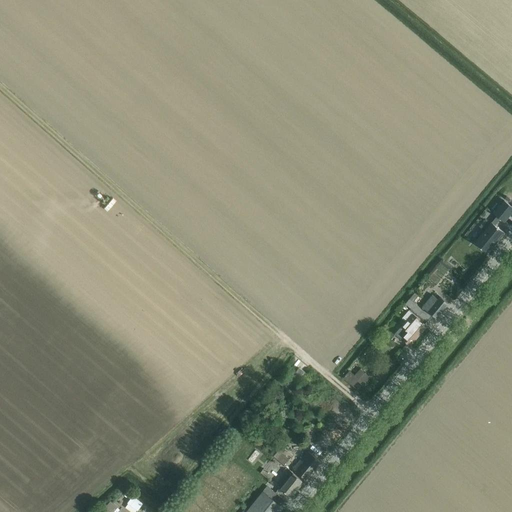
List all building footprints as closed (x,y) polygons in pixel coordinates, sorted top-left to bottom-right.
[(511,185),(509,184),(499,205),(511,211),(511,185)] [(504,232),(491,221),(475,242),(487,253),(504,232)] [(459,257),(454,263),(470,277),(475,272),(459,257)] [(422,309),(414,302),(419,296),(415,292),(410,299),(406,304),(411,308),(426,321),(432,315),(436,318),(449,303),(441,297),(439,300),(432,294),(422,307),(423,307),(422,309)] [(424,324),(409,311),(403,318),(406,321),(395,334),(402,339),(410,345),(427,326),(424,324)] [(364,379),(374,376),(371,366),(361,369),(364,379)] [(284,465),(290,458),(279,450),(274,456),(284,465)] [(306,479),(320,461),(308,451),(293,469),(306,479)] [(289,469),(297,460),(293,456),(285,465),(289,469)] [(290,495),(302,480),(290,470),(278,486),(290,495)] [(280,511),(284,507),(273,498),(277,493),(268,486),(247,511),(245,511),(244,511),(280,511)] [(133,497),(129,501),(137,508),(141,504),(133,497)]
